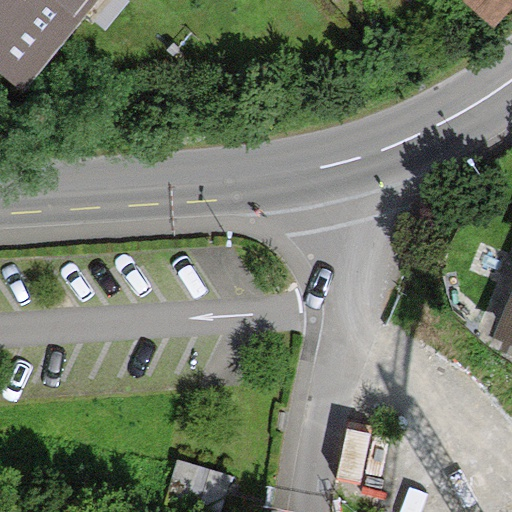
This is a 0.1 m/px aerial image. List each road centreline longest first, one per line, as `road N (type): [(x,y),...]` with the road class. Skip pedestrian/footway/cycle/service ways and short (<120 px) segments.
road 1 (residential): [(336,165),(354,229),(349,303),(308,511)]
road 2 (tertiary): [(0,198),(336,165)]
road 3 (tertiary): [(336,165),(439,125),(511,77)]
